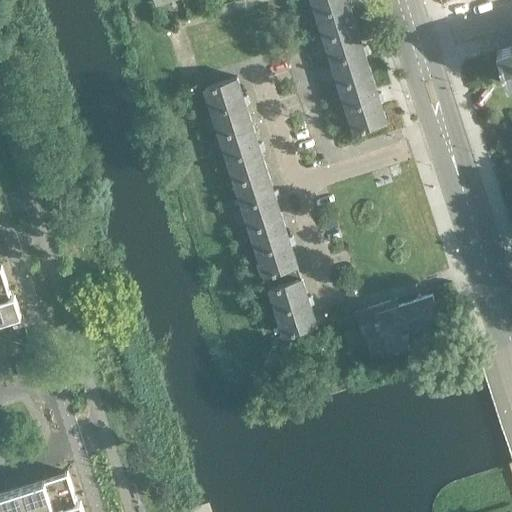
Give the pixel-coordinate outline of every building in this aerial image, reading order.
[(356,26),(350,7),(355,5),(353,0),(312,0),(324,37),(356,26)] [(371,73),(365,53),(370,52),(367,44),(362,46),(356,26),(324,37),(339,83),(371,73)] [(511,82),(511,44),(497,49),(508,84),(511,82)] [(386,121),(380,101),(385,99),(382,91),(377,93),(371,73),(339,83),(354,131),(386,121)] [(252,123),(245,103),(250,102),(248,94),(243,96),(236,76),(204,86),(220,133),(252,123)] [(267,170),(260,150),(265,149),(263,141),(258,143),(252,123),(220,133),(235,180),(267,170)] [(282,217),(276,198),(281,196),(278,188),(273,190),(267,170),(235,180),(250,227),(282,217)] [(297,264),(291,244),(296,243),(293,235),(288,237),(282,217),(250,227),(265,275),(297,264)] [(301,276),(297,264),(265,275),(269,286),(301,276)] [(0,320),(21,313),(15,293),(11,294),(1,265),(0,265),(0,320)] [(316,324),(310,304),(315,302),(312,294),(307,296),(301,276),(269,286),(284,334),(316,324)] [(409,330),(441,320),(432,293),(392,306),(390,301),(355,312),(363,336),(364,335),(364,334),(380,329),(388,354),(409,347),(405,333),(409,332),(409,330)] [(15,362),(18,373),(26,371),(22,359),(15,362)] [(84,511),(81,499),(77,500),(67,471),(44,478),(55,511),(84,511)] [(55,511),(44,478),(21,485),(29,511),(55,511)] [(29,511),(21,485),(0,492),(0,499),(4,511),(29,511)]
